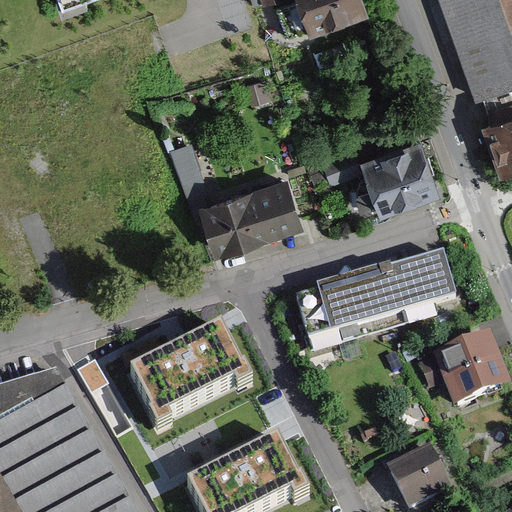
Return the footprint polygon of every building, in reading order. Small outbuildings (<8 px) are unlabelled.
[(374,11),(369,0),(308,0),(319,30),(374,11)] [(511,0),(443,0),(478,100),(511,88),(511,0)] [(511,108),(504,111),(507,119),(489,126),(508,181),(511,179),(511,108)] [(448,191),(431,139),(375,157),(392,209),(448,191)] [(200,145),(178,146),(180,186),(202,185),(200,145)] [(361,170),(354,152),(310,168),(317,186),(361,170)] [(308,227),(294,181),(213,205),(226,251),(308,227)] [(370,183),(352,190),(361,216),(379,209),(370,183)] [(457,301),(443,258),(294,297),(308,343),(457,301)] [(225,327),(129,376),(157,430),(253,381),(225,327)] [(511,391),(511,383),(495,342),(429,368),(437,389),(455,382),(466,409),(511,391)] [(0,393),(0,511),(142,511),(65,375),(0,393)] [(261,511),(302,491),(278,442),(188,488),(200,511),(261,511)] [(412,511),(452,491),(433,455),(393,477),(411,511),(412,511)]
